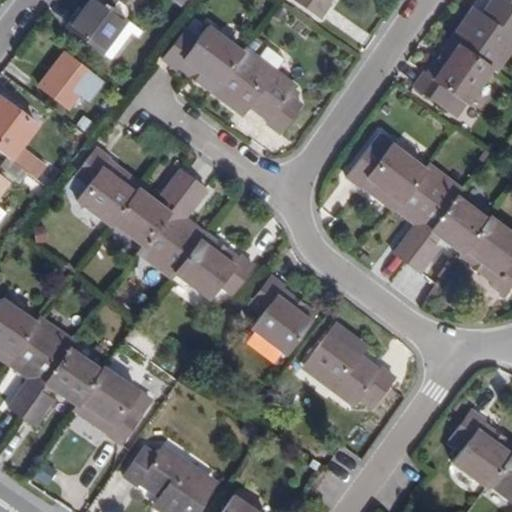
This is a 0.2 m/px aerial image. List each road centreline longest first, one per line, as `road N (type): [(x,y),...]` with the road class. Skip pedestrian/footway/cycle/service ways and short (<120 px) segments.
road 1 (residential): [(294,183),(314,249),(458,357)]
road 2 (residential): [(426,0),(294,183)]
road 3 (residential): [(347,511),(458,357)]
road 4 (residential): [(134,95),(264,180),(294,183)]
